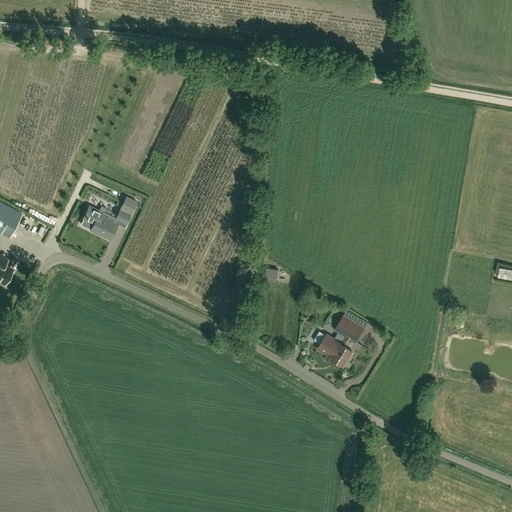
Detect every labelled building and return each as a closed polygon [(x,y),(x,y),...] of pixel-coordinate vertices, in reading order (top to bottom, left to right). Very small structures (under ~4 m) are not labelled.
[(110,240),(118,224),(125,228),(137,201),(126,196),(115,218),(89,205),(83,218),(84,219),(81,224),(91,229),(90,230),(110,240)] [(22,214),(0,201),(0,232),(9,237),(22,214)] [(37,249),(43,233),(20,224),(13,239),(37,249)] [(4,265),(7,259),(0,254),(0,281),(5,284),(12,270),(4,265)] [(345,345),(336,360),(343,365),(348,357),(350,358),(353,353),(351,352),(353,350),(351,349),(364,327),(344,315),(335,329),(345,336),(341,343),(345,345)] [(324,353),(336,360),(345,345),(341,343),(334,338),(331,337),(327,334),(326,335),(319,330),(314,339),(321,344),(318,349),(324,353)]
